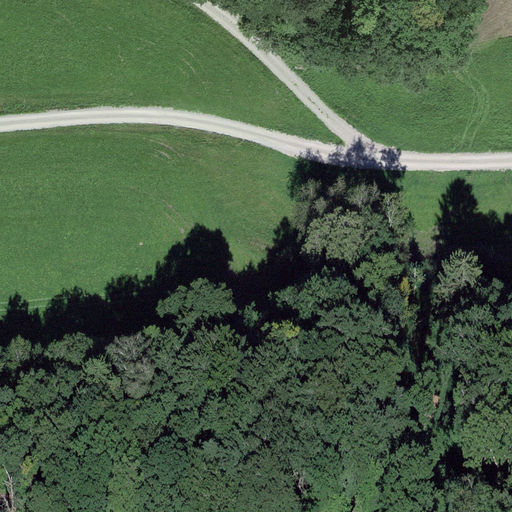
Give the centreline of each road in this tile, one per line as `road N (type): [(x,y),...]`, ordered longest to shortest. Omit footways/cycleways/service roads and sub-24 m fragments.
road 1 (track): [(0,126),(86,116),(287,135),(372,156)]
road 2 (track): [(372,156),(202,0)]
road 3 (track): [(511,159),(372,156)]
